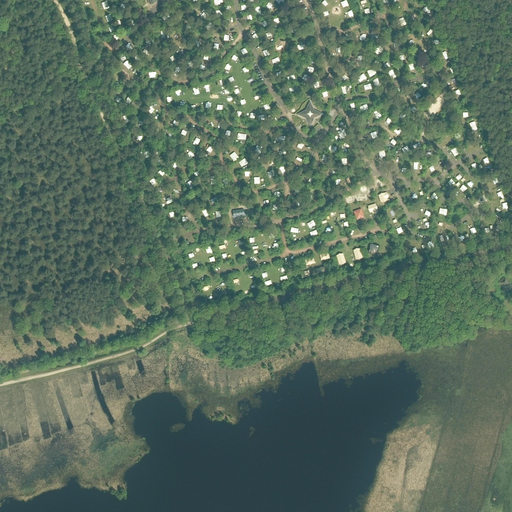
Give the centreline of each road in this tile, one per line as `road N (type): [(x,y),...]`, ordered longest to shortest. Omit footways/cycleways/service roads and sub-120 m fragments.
road 1 (track): [(192,319),(53,0)]
road 2 (track): [(511,248),(193,323)]
road 3 (track): [(193,323),(127,352),(0,384)]
